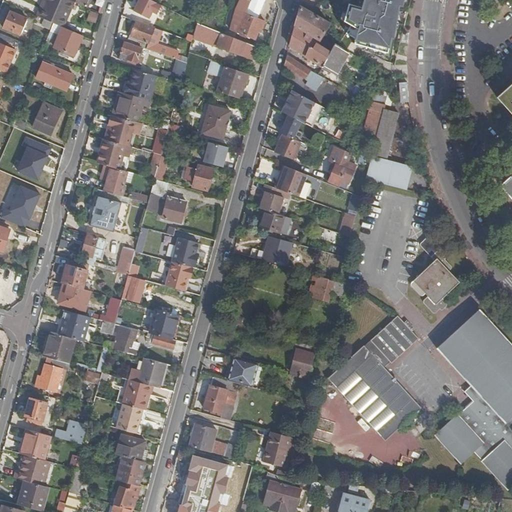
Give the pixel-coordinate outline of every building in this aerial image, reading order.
[(44,3),(38,17),(54,23),(64,28),(75,3),(68,0),(42,0),(42,2),(44,3)] [(68,0),(75,3),(88,9),(92,0),(68,0)] [(152,23),(160,5),(149,0),(135,0),(129,12),(152,23)] [(402,0),(365,0),(363,7),(350,3),(345,21),(352,24),(347,32),(356,38),(355,43),(388,52),(402,0)] [(302,8),(296,27),(320,41),(329,27),(302,8)] [(10,12),(3,29),(21,36),(28,20),(10,12)] [(94,23),(97,15),(89,12),(86,20),(94,23)] [(245,15),(238,34),(254,41),(257,32),(260,34),(264,23),(245,15)] [(126,44),(174,61),(177,53),(152,43),(156,32),(154,31),(154,29),(137,22),(131,38),(129,37),(126,44)] [(194,39),(216,47),(253,61),(257,49),(245,44),(198,25),(198,26),(194,39)] [(295,29),(289,48),(336,77),(349,55),(343,52),(336,48),(331,56),(317,47),(319,44),(295,29)] [(83,38),(60,35),(54,48),(75,57),(83,38)] [(15,52),(15,41),(3,36),(0,41),(0,69),(7,73),(16,53),(15,52)] [(211,61),(216,47),(194,39),(192,46),(209,51),(206,59),(211,61)] [(124,44),(119,60),(126,62),(126,60),(137,64),(141,51),(124,44)] [(192,46),(190,54),(206,59),(209,51),(192,46)] [(318,89),(324,79),(311,72),(310,72),(287,56),(284,66),(305,80),(305,81),(318,89)] [(44,64),(37,79),(67,92),(73,77),(44,64)] [(217,92),(237,99),(242,86),(244,87),(247,77),(213,64),(209,74),(221,79),(217,92)] [(125,94),(146,100),(149,100),(156,77),(134,71),(130,84),(128,83),(125,94)] [(356,86),(351,95),(367,104),(369,102),(384,107),(387,95),(369,91),(369,93),(356,86)] [(400,109),(409,109),(407,88),(399,86),(400,109)] [(511,86),(499,99),(511,112),(511,86)] [(123,93),(119,92),(112,116),(115,117),(116,117),(123,93)] [(123,93),(116,117),(137,123),(139,123),(146,100),(125,94),(123,93)] [(282,113),(287,116),(301,122),(304,124),(314,104),(292,93),(282,113)] [(384,107),(369,102),(367,110),(370,111),(364,131),(376,137),(383,111),(384,107)] [(44,105),(34,128),(51,135),(59,117),(53,114),(55,109),(44,105)] [(307,125),(324,134),(334,115),(317,106),(307,125)] [(229,113),(210,108),(203,134),(222,139),(229,113)] [(398,115),(383,111),(376,137),(371,156),(365,181),(406,192),(412,168),(386,162),(398,115)] [(115,117),(112,116),(106,139),(110,141),(115,126),(112,126),(115,117)] [(293,140),(301,122),(287,116),(279,134),(281,135),(293,140)] [(110,141),(130,146),(137,123),(116,117),(115,117),(112,126),(115,126),(110,141)] [(11,127),(24,132),(27,125),(15,120),(11,127)] [(164,120),(161,130),(168,132),(171,122),(164,120)] [(10,126),(0,122),(0,140),(20,149),(27,134),(24,132),(11,127),(10,126)] [(161,156),(168,132),(161,130),(160,129),(154,154),(161,156)] [(293,140),(281,135),(274,153),(294,161),(300,143),(293,140)] [(105,165),(112,167),(125,171),(132,147),(130,146),(110,141),(106,139),(104,139),(98,164),(105,165)] [(209,142),(203,162),(222,168),(228,148),(209,142)] [(335,148),(330,161),(337,164),(328,183),(338,187),(341,181),(348,183),(355,166),(348,163),(352,154),(335,148)] [(49,158),(35,152),(32,160),(45,166),(49,158)] [(161,156),(154,154),(151,163),(159,165),(161,158),(161,156)] [(168,159),(161,158),(159,165),(155,180),(162,182),(168,159)] [(325,160),(321,169),(328,172),(332,163),(325,160)] [(155,180),(159,165),(151,163),(147,177),(155,180)] [(101,179),(108,181),(112,167),(105,165),(101,179)] [(307,175),(282,166),(279,175),(281,176),(276,189),(290,194),(298,197),(304,183),(307,175)] [(105,192),(120,197),(124,187),(122,186),(123,181),(129,183),(132,173),(125,171),(112,167),(108,181),(105,192)] [(207,191),(212,171),(197,167),(196,171),(186,169),(183,180),(193,183),(192,187),(207,191)] [(47,176),(41,191),(51,194),(56,179),(47,176)] [(155,180),(151,194),(165,198),(169,184),(162,182),(155,180)] [(312,186),(304,183),(298,197),(307,200),(312,186)] [(10,184),(0,216),(0,219),(26,228),(37,192),(10,184)] [(265,211),(278,215),(283,199),(288,200),(290,194),(276,189),(274,188),(264,185),(262,193),(265,193),(263,201),(260,209),(265,211)] [(131,193),(129,199),(148,205),(149,201),(150,198),(131,193)] [(127,205),(98,197),(91,226),(119,234),(127,205)] [(168,198),(162,219),(180,224),(186,203),(168,198)] [(155,203),(149,201),(148,205),(146,211),(142,227),(149,229),(153,218),(151,217),(155,203)] [(137,208),(146,211),(148,205),(138,202),(137,208)] [(278,215),(265,211),(260,228),(280,234),(285,217),(278,215)] [(338,234),(349,236),(353,215),(342,213),(338,234)] [(10,231),(0,227),(0,251),(3,252),(10,231)] [(335,243),(337,233),(324,230),(322,240),(335,243)] [(83,255),(92,258),(97,238),(88,235),(83,255)] [(259,260),(284,267),(291,243),(265,236),(259,260)] [(105,240),(97,238),(92,258),(99,260),(105,240)] [(179,238),(172,262),(173,262),(190,267),(195,268),(197,258),(195,257),(196,254),(199,244),(179,238)] [(423,304),(433,316),(439,310),(441,313),(447,306),(442,301),(459,285),(449,274),(452,271),(442,260),(446,257),(431,241),(428,241),(421,248),(434,263),(409,286),(420,298),(424,295),(428,299),(423,304)] [(120,248),(116,272),(137,275),(138,266),(130,265),(133,250),(120,248)] [(173,262),(166,287),(183,292),(190,267),(173,262)] [(67,267),(62,285),(64,285),(82,290),(87,272),(67,267)] [(334,282),(315,277),(309,298),(327,304),(334,282)] [(134,279),(128,300),(137,302),(143,282),(134,279)] [(82,290),(64,285),(61,296),(63,296),(61,305),(85,312),(90,292),(82,290)] [(101,316),(100,321),(103,322),(115,325),(121,301),(111,298),(106,318),(101,316)] [(165,305),(163,312),(180,317),(182,317),(184,310),(165,305)] [(472,385),(464,392),(472,401),(468,405),(435,436),(461,464),(474,453),(508,491),(511,486),(511,345),(479,309),(437,348),(472,385)] [(163,312),(155,310),(149,334),(173,340),(180,317),(163,312)] [(90,318),(64,311),(62,320),(64,321),(63,326),(61,326),(58,336),(76,340),(83,342),(90,318)] [(396,316),(326,378),(382,441),(418,409),(383,369),(417,339),(396,316)] [(115,325),(103,322),(100,332),(112,336),(115,325)] [(112,336),(108,350),(134,357),(138,345),(133,344),(137,331),(115,325),(112,336)] [(317,337),(324,339),(326,330),(320,329),(317,337)] [(69,365),(76,340),(58,336),(50,333),(43,357),(69,365)] [(149,334),(148,334),(146,340),(154,342),(153,345),(173,350),(175,341),(173,340),(149,334)] [(294,343),(292,348),(297,349),(319,356),(321,350),(294,343)] [(108,350),(104,348),(97,372),(102,373),(108,350)] [(319,356),(297,349),(290,374),(308,379),(310,372),(307,371),(310,358),(318,360),(319,356)] [(167,366),(134,357),(133,361),(143,364),(138,383),(152,387),(160,389),(167,366)] [(258,366),(235,359),(229,383),(241,386),(252,389),(258,366)] [(62,371),(45,366),(42,378),(38,377),(35,387),(56,393),(62,371)] [(95,372),(88,370),(85,381),(92,383),(95,372)] [(231,422),(241,386),(229,383),(212,378),(204,409),(216,412),(215,415),(219,416),(218,419),(231,422)] [(151,390),(152,387),(138,383),(129,381),(122,404),(143,410),(149,390),(151,390)] [(30,400),(25,417),(31,419),(30,424),(41,426),(47,404),(30,400)] [(113,417),(110,427),(116,428),(136,434),(140,435),(147,411),(145,410),(143,410),(122,404),(120,403),(116,418),(113,417)] [(57,431),(55,438),(82,445),(87,427),(70,422),(67,434),(57,431)] [(195,426),(190,446),(234,459),(236,448),(213,442),(216,431),(195,426)] [(22,454),(25,456),(44,461),(51,437),(28,431),(22,454)] [(297,440),(272,434),(265,464),(284,469),(287,457),(293,459),(297,440)] [(116,455),(123,457),(145,463),(147,453),(142,451),(145,443),(122,436),(116,455)] [(43,486),(50,462),(44,461),(25,456),(21,472),(17,471),(14,479),(24,481),(43,486)] [(122,482),(137,486),(140,479),(141,476),(145,463),(123,457),(117,481),(122,482)] [(85,460),(78,459),(75,469),(75,470),(82,472),(85,460)] [(243,502),(253,467),(235,463),(234,462),(225,496),(243,502)] [(191,511),(192,509),(203,469),(186,464),(172,511),(191,511)] [(82,472),(75,470),(69,493),(75,495),(84,497),(85,495),(77,492),(83,472),(82,472)] [(272,474),(270,483),(263,508),(270,509),(269,511),(295,511),(305,482),(287,480),(272,474)] [(41,511),(48,487),(43,486),(24,481),(18,506),(41,511)] [(132,511),(133,511),(137,495),(136,495),(138,486),(137,486),(122,482),(115,506),(132,511)] [(325,484),(312,483),(309,494),(317,496),(318,494),(322,496),(325,484)] [(201,511),(204,511),(216,511),(220,489),(206,486),(201,511)] [(372,488),(359,487),(357,494),(370,497),(372,488)] [(63,511),(69,493),(63,491),(56,511),(63,511)] [(63,511),(70,511),(75,495),(69,493),(63,511)] [(343,493),(337,511),(366,511),(370,501),(343,493)]
